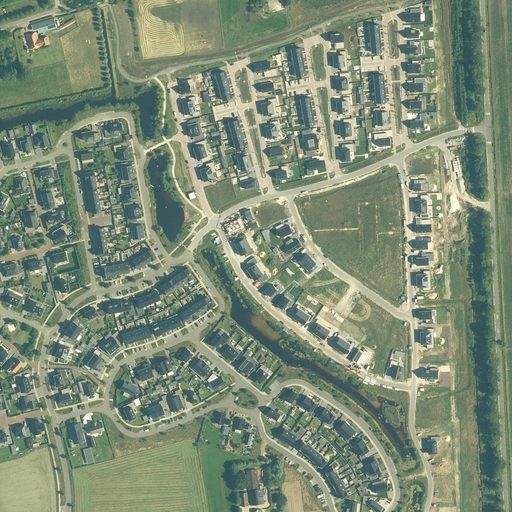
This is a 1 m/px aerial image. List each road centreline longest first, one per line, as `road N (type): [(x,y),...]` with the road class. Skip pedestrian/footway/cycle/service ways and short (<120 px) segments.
road 1 (unclassified): [(506,511),(488,128)]
road 2 (residential): [(214,222),(243,279),(275,313),(360,373),(414,388)]
road 3 (residential): [(68,134),(86,121),(128,115),(143,156),(149,225),(170,263)]
road 4 (residential): [(262,400),(301,382),(352,415),(392,473),(397,496),(389,511)]
road 5 (residential): [(289,193),(304,237),(321,257),(413,316)]
road 6 (residential): [(397,156),(408,204),(413,316)]
road 7 (residential): [(170,82),(214,222)]
road 8 (residential): [(71,153),(96,292)]
road 9 (residential): [(105,411),(122,430),(144,435),(229,406)]
road 10 (residential): [(0,260),(47,245),(28,163)]
road 11 (residential): [(253,414),(263,437),(316,477),(332,511)]
road 12 (unclassified): [(488,128),(482,0)]
road 13 (residential): [(105,411),(121,363),(191,334)]
